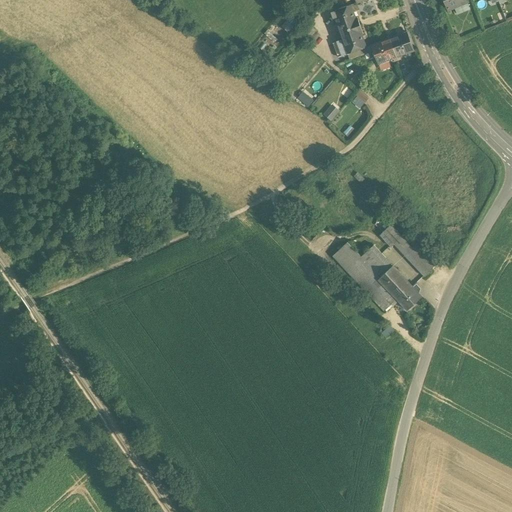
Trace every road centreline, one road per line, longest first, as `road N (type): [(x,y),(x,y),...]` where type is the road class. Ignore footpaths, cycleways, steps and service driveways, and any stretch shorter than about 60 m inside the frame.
road 1 (unclassified): [(388,511),(427,350),(454,280),(511,184)]
road 2 (track): [(268,196),(0,315)]
road 3 (secondary): [(511,155),(472,116),(413,0)]
